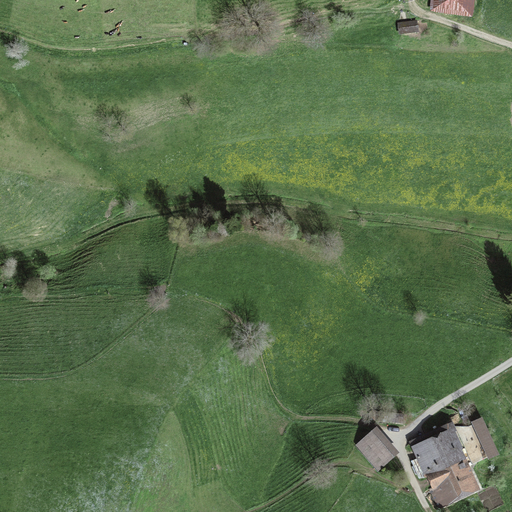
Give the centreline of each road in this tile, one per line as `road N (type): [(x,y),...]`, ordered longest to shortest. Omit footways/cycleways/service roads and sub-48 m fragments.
road 1 (track): [(0,35),(85,54),(412,6)]
road 2 (track): [(511,360),(401,438),(427,509)]
